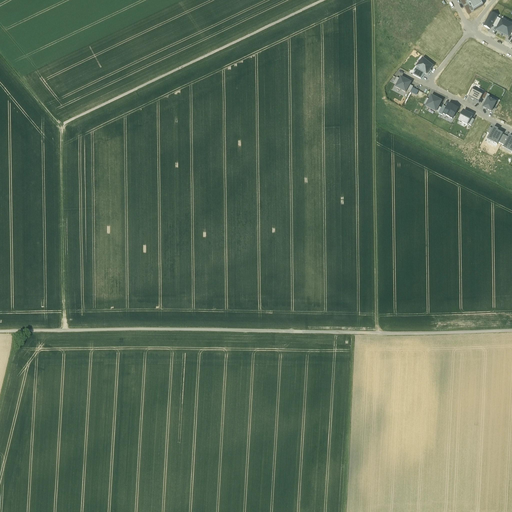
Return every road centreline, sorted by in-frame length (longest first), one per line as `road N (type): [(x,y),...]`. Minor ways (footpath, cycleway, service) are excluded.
road 1 (unclassified): [(511,330),(0,331)]
road 2 (track): [(324,0),(64,123)]
road 3 (track): [(64,330),(64,123)]
road 4 (track): [(511,191),(373,124)]
